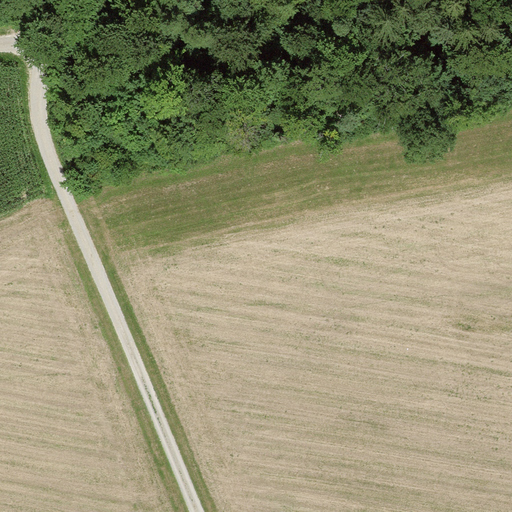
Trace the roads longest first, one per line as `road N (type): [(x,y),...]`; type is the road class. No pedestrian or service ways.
road 1 (track): [(195,511),(34,111),(31,68),(40,45),(104,0)]
road 2 (track): [(511,49),(152,55),(0,41)]
